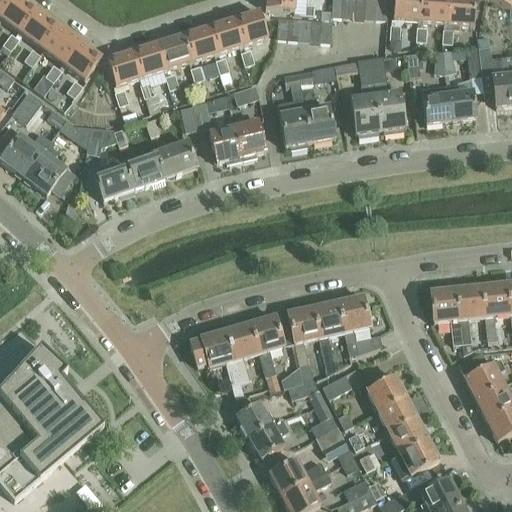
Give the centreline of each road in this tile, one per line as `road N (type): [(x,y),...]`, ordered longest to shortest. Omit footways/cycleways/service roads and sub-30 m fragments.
road 1 (residential): [(511,152),(281,185),(175,211),(113,238),(70,276)]
road 2 (residential): [(132,348),(243,304),(388,273)]
road 3 (unclassified): [(498,478),(479,456),(388,273)]
road 4 (residential): [(240,511),(132,348)]
road 5 (residential): [(52,0),(107,35),(143,31),(225,0)]
road 6 (residential): [(388,273),(511,254)]
